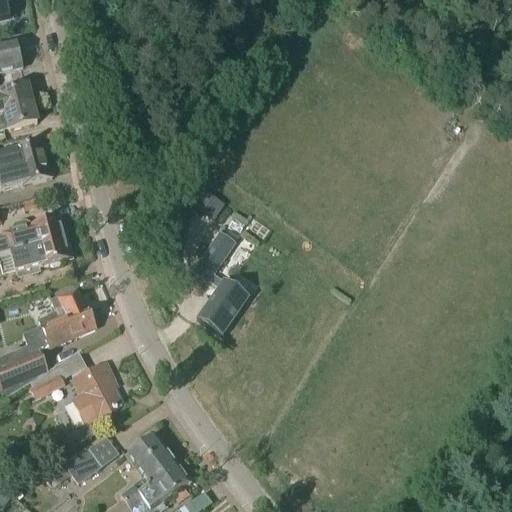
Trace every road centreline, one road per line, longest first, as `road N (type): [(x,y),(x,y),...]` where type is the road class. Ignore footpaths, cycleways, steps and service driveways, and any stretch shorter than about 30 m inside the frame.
road 1 (residential): [(262,511),(164,378),(108,265),(43,0)]
road 2 (track): [(87,195),(189,155),(297,0)]
